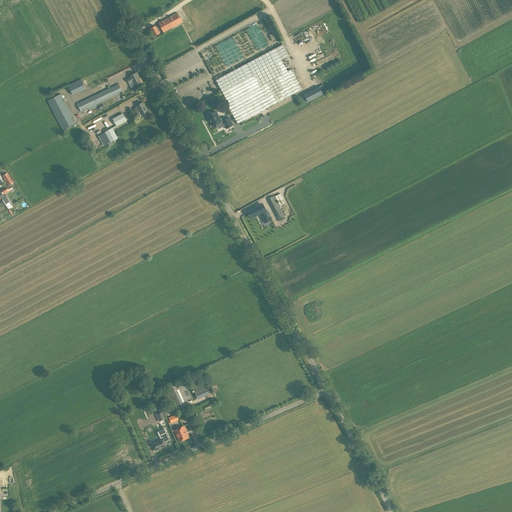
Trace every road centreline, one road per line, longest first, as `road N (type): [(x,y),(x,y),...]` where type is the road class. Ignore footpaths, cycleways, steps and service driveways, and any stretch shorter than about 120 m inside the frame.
road 1 (unclassified): [(327,391),(116,0)]
road 2 (unclassified): [(53,511),(327,391)]
road 3 (unclassified): [(391,511),(327,391)]
